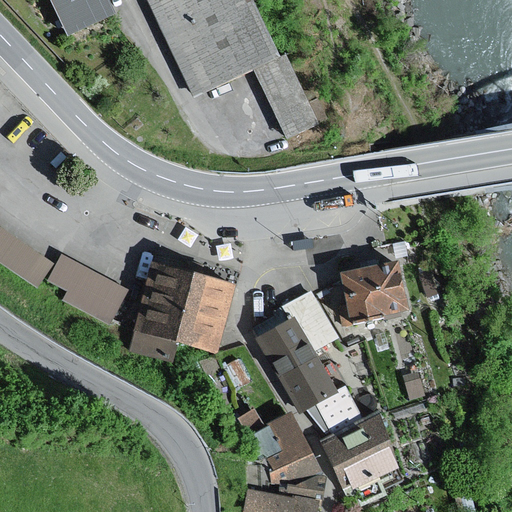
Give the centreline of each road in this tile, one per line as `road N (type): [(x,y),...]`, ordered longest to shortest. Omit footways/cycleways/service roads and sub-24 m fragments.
road 1 (primary): [(511,149),(274,189),(190,187),(105,145),(0,37)]
road 2 (tertiary): [(0,323),(155,412),(179,434),(204,511)]
